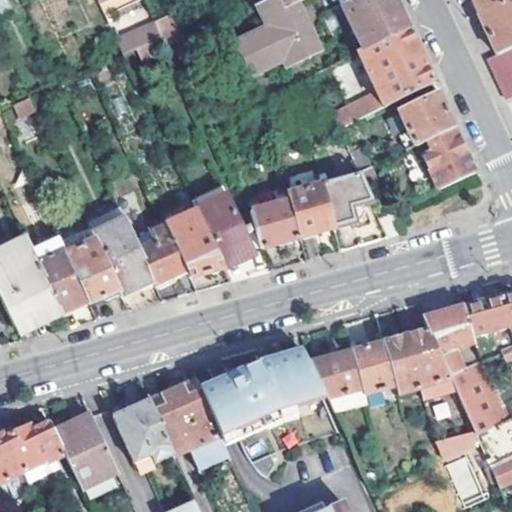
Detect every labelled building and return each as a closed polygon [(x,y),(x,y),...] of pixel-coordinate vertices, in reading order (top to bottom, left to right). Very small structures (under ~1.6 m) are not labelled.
[(0,0),(0,16),(23,6),(20,0),(0,0)] [(252,75),(284,60),(287,66),(320,51),(297,2),(285,8),(280,0),(269,0),(258,5),(269,27),(236,44),(252,75)] [(394,0),(349,0),(341,5),(363,52),(409,31),(399,10),(394,0)] [(470,0),(477,15),(510,0),(470,0)] [(511,0),(510,0),(477,15),(488,38),(496,57),(511,49),(511,0)] [(163,32),(171,47),(186,40),(179,24),(163,32)] [(348,109),(354,123),(434,85),(419,52),(409,31),(363,52),(360,54),(378,94),(348,109)] [(137,51),(141,62),(162,54),(157,42),(137,51)] [(488,60),(506,100),(511,97),(511,49),(496,57),(488,60)] [(181,71),(194,97),(209,91),(197,64),(181,71)] [(400,137),(406,152),(427,141),(455,129),(439,95),(399,113),(409,133),(400,137)] [(13,108),(18,117),(34,110),(30,100),(13,108)] [(334,115),(341,129),(354,123),(348,109),(334,115)] [(422,154),(440,192),(476,175),(458,137),(455,129),(427,141),(431,150),(422,154)] [(329,148),(339,170),(353,162),(344,142),(329,148)] [(352,154),(361,173),(372,167),(374,167),(365,148),(352,154)] [(359,174),(364,186),(378,180),(372,167),(361,173),(359,174)] [(323,187),(335,229),(367,220),(362,205),(371,202),(364,186),(359,174),(322,184),(323,187)] [(323,187),(288,196),(290,203),(301,238),(335,229),(323,187)] [(250,250),(222,188),(191,202),(219,263),(250,250)] [(178,208),(184,220),(166,228),(187,276),(190,281),(222,270),(219,263),(191,202),(178,208)] [(251,214),(262,250),(301,238),(290,203),(251,214)] [(378,218),(387,238),(402,233),(396,209),(378,218)] [(120,211),(88,226),(92,235),(124,221),(120,211)] [(121,300),(154,285),(138,251),(132,240),(124,221),(92,235),(95,242),(119,297),(121,300)] [(152,244),(138,251),(154,285),(156,290),(187,276),(166,228),(164,224),(146,233),(152,244)] [(132,240),(138,251),(152,244),(146,233),(132,240)] [(23,235),(0,245),(0,263),(30,250),(23,235)] [(81,248),(75,237),(60,245),(64,252),(86,304),(88,306),(101,300),(103,305),(119,297),(95,242),(81,248)] [(0,263),(0,299),(15,329),(56,309),(36,264),(30,250),(0,263)] [(222,270),(254,258),(250,250),(219,263),(222,270)] [(86,304),(64,252),(36,264),(56,309),(60,315),(86,304)] [(486,360),(502,352),(511,347),(511,295),(497,299),(463,309),(486,360)] [(428,332),(449,377),(480,363),(486,360),(463,309),(428,318),(423,320),(428,332)] [(405,339),(420,390),(450,380),(449,377),(428,332),(423,334),(405,339)] [(420,390),(405,339),(383,345),(396,388),(398,397),(420,390)] [(396,388),(383,345),(353,354),(364,397),(396,388)] [(511,347),(502,352),(506,360),(511,357),(511,347)] [(198,392),(224,450),(239,443),(245,455),(250,463),(255,469),(257,472),(259,474),(264,476),(269,479),(278,466),(275,464),(272,456),(337,434),(300,351),(252,367),(213,385),(198,392)] [(353,354),(312,365),(336,416),(367,408),(364,397),(353,354)] [(506,421),(480,363),(449,377),(450,380),(456,392),(475,436),(506,421)] [(456,392),(450,380),(420,390),(424,402),(456,392)] [(198,392),(194,384),(156,400),(148,404),(172,458),(181,455),(187,452),(195,471),(197,470),(226,457),(224,450),(198,392)] [(112,418),(137,474),(172,458),(146,399),(126,407),(128,411),(112,418)] [(432,405),(437,421),(452,417),(447,401),(432,405)] [(118,476),(90,417),(74,426),(74,429),(66,430),(53,436),(63,457),(81,492),(118,476)] [(53,436),(48,426),(33,433),(30,428),(20,433),(20,432),(5,438),(22,474),(27,484),(58,468),(55,461),(63,457),(53,436)] [(5,438),(4,437),(0,438),(0,484),(22,474),(5,438)] [(464,506),(484,497),(465,456),(445,466),(464,506)] [(511,456),(488,468),(501,495),(507,493),(505,487),(511,483),(511,456)] [(197,511),(193,501),(168,511),(197,511)]
